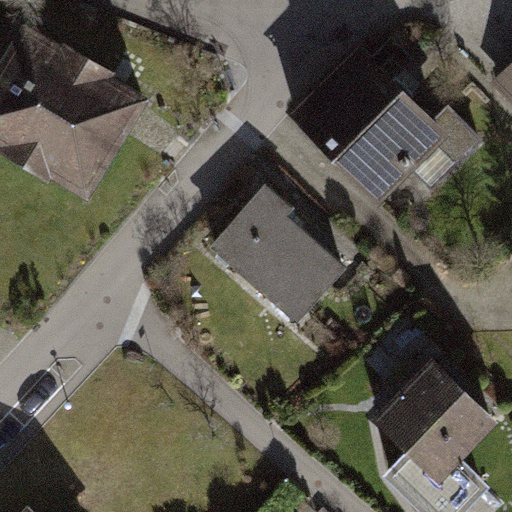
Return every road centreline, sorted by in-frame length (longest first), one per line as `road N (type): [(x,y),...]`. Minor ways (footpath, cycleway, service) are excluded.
road 1 (residential): [(370,511),(107,280)]
road 2 (residential): [(107,280),(196,176),(299,24)]
road 3 (residential): [(0,398),(107,280)]
